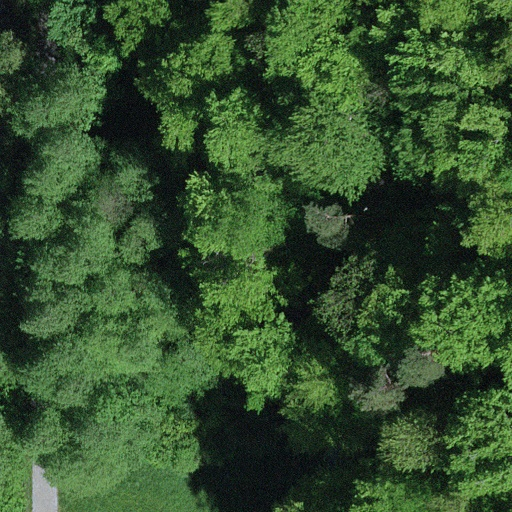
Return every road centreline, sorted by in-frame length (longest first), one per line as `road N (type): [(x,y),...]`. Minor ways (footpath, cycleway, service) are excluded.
road 1 (unclassified): [(177,0),(354,511)]
road 2 (track): [(48,0),(48,511)]
